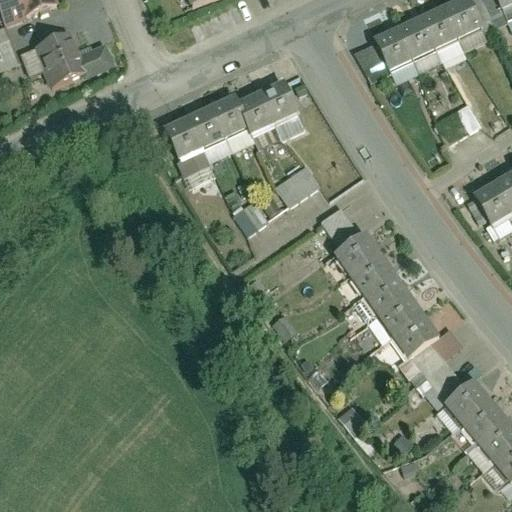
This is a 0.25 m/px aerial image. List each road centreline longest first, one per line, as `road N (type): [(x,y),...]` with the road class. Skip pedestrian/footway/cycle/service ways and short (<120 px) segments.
road 1 (residential): [(297,23),(410,200),(511,324)]
road 2 (residential): [(0,160),(159,89)]
road 3 (residential): [(159,89),(297,23)]
